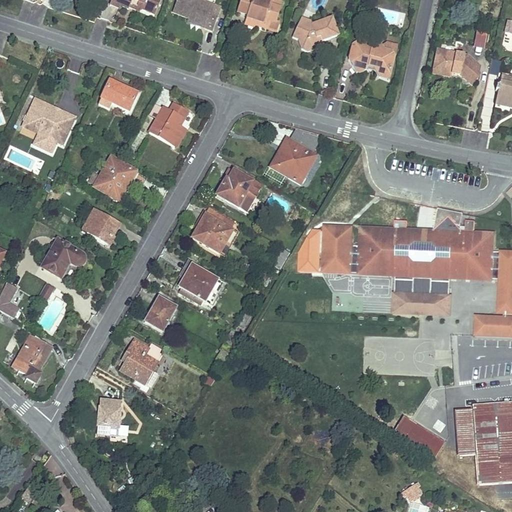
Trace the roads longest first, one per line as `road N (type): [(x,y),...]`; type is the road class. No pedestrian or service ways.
road 1 (residential): [(44,426),(232,97)]
road 2 (residential): [(0,22),(232,97)]
road 3 (residential): [(232,97),(395,140)]
road 4 (residential): [(395,140),(425,0)]
